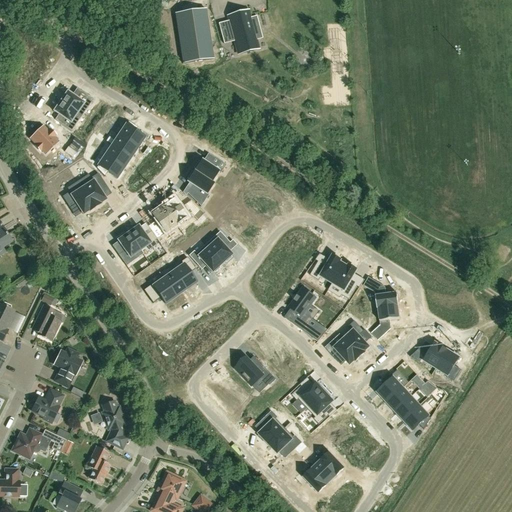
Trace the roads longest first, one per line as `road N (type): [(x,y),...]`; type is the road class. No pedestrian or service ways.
road 1 (track): [(15,0),(479,286)]
road 2 (residential): [(236,287),(174,323),(147,320),(93,241),(167,176),(175,143),(64,66)]
road 3 (unclassified): [(153,447),(141,385),(0,156)]
road 4 (residential): [(421,323),(410,279),(307,218),(283,222),(236,287)]
road 5 (residential): [(308,511),(195,395),(199,377),(261,317)]
road 6 (residential): [(359,511),(396,445),(349,394)]
road 7 (unclassified): [(253,511),(214,467),(153,447)]
